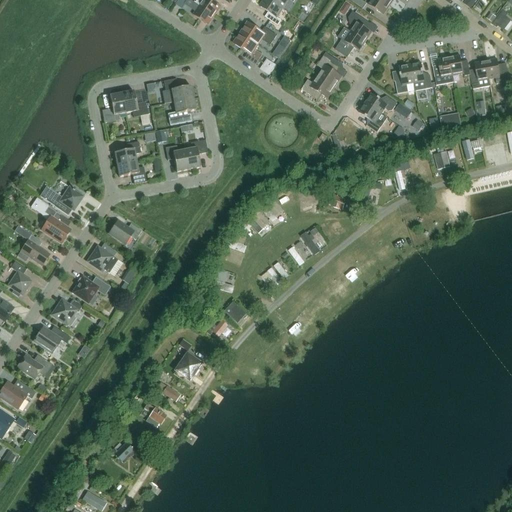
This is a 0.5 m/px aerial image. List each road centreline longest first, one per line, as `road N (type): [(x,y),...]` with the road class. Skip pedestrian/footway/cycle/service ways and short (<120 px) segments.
road 1 (track): [(120,511),(235,343),(331,254),(418,194),(511,165)]
road 2 (residential): [(212,46),(325,122),(383,49)]
road 3 (residential): [(111,196),(94,92),(198,68)]
road 4 (residential): [(111,196),(216,170),(198,68)]
road 5 (residential): [(0,362),(111,196)]
